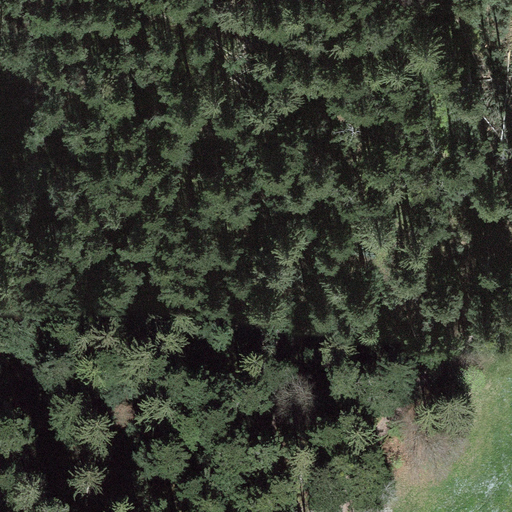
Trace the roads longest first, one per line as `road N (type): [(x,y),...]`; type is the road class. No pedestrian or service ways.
road 1 (track): [(318,0),(294,331),(265,440),(259,511)]
road 2 (track): [(342,511),(374,441),(404,403),(511,311)]
